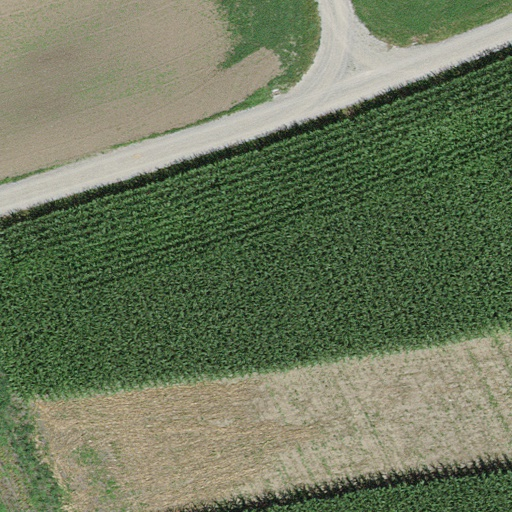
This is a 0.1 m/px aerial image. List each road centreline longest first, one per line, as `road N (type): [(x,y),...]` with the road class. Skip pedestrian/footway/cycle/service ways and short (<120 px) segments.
road 1 (track): [(0,200),(362,81)]
road 2 (track): [(511,28),(362,81),(329,0)]
